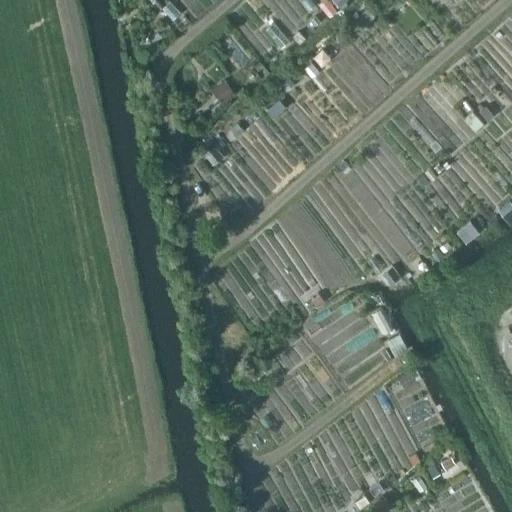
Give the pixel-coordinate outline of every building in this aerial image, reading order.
[(363,0),(361,0),(349,9),(360,25),(374,14),(363,0)] [(335,47),(326,55),(332,63),(342,55),(335,47)] [(224,79),(214,87),(224,101),(235,93),(224,79)] [(487,120),(493,114),(485,105),(479,110),(487,120)] [(237,122),(229,129),(235,136),(243,129),(237,122)] [(216,137),(201,149),(208,158),(218,149),(223,145),(216,137)] [(511,218),(511,217),(511,204),(510,203),(503,208),(511,218)] [(465,241),(478,231),(469,220),(456,231),(465,241)] [(316,306),(324,300),(318,292),(310,298),(316,306)] [(394,355),(407,348),(398,332),(386,339),(394,355)] [(297,419),(331,397),(322,383),(331,377),(322,362),(308,371),(308,369),(295,377),(298,382),(282,392),(277,383),(261,393),(269,406),(266,407),(285,438),(302,427),(297,419)] [(258,363),(248,370),(254,379),(264,371),(258,363)] [(402,373),(409,384),(415,380),(408,369),(402,373)] [(445,469),(455,463),(450,455),(440,462),(445,469)] [(419,491),(426,486),(418,474),(411,479),(419,491)] [(376,511),(384,511),(393,506),(385,495),(371,504),(376,511)]
